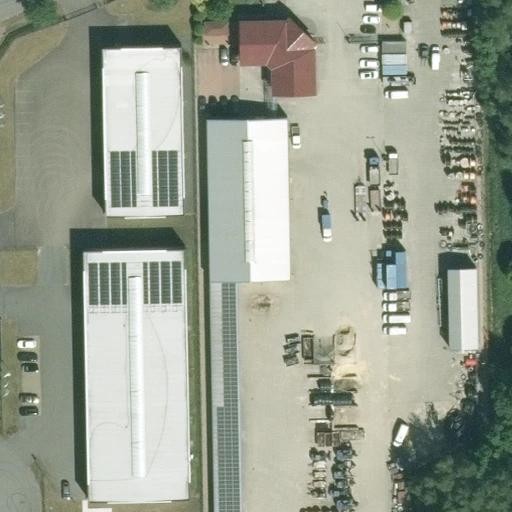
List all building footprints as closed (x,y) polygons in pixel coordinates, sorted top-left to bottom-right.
[(202,22),(204,45),(219,44),(218,21),(202,22)] [(243,24),(244,68),(276,68),(276,97),(320,96),(319,53),(308,34),(292,23),(243,24)] [(381,73),(389,73),(389,42),(382,42),(381,73)] [(183,44),(102,46),(106,214),(187,213),(183,44)] [(289,118),(209,119),(215,511),(243,511),(240,281),(292,280),(289,118)] [(186,248),(86,250),(91,496),(191,494),(186,248)] [(475,348),(474,267),(445,267),(446,348),(475,348)]
